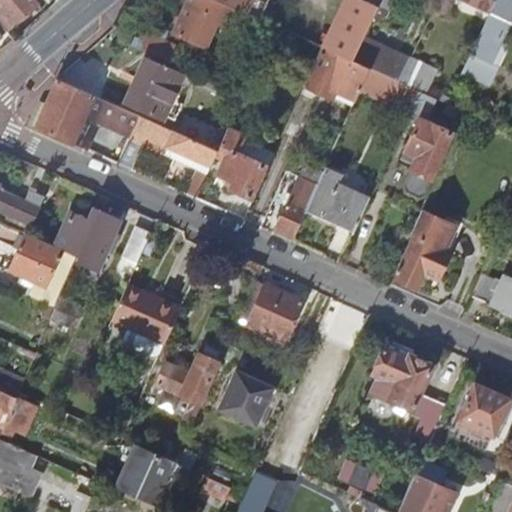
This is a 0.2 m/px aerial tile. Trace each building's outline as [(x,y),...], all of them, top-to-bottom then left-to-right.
[(36,5),(31,0),(0,0),(0,13),(11,26),(36,5)] [(223,26),(233,7),(218,0),(186,0),(171,32),(197,43),(208,19),(223,26)] [(218,0),(233,7),(260,19),(268,0),(218,0)] [(344,0),(323,47),(352,61),(380,0),(344,0)] [(447,15),(454,0),(437,0),(434,8),(447,15)] [(511,0),(496,0),(492,8),(465,67),(489,78),(497,63),(488,59),(507,18),(511,20),(511,0)] [(473,0),(492,8),(496,0),(473,0)] [(150,25),(129,43),(169,61),(176,45),(163,39),(159,29),(150,25)] [(336,91),(356,100),(364,83),(370,68),(352,61),(323,47),(321,46),(301,91),(313,96),(325,72),(340,80),(336,91)] [(126,100),(165,118),(184,74),(145,57),(126,100)] [(459,81),(410,59),(399,81),(419,90),(438,99),(448,103),(459,81)] [(381,91),(388,76),(370,68),(364,83),(381,91)] [(329,104),(336,91),(340,80),(325,72),(313,96),(329,104)] [(80,125),(85,113),(94,93),(57,77),(34,125),(82,147),(91,131),(80,125)] [(426,122),(438,99),(419,90),(406,116),(417,122),(405,150),(418,155),(415,161),(405,185),(408,192),(419,197),(426,193),(453,134),(426,122)] [(85,113),(129,134),(138,113),(94,93),(85,113)] [(217,148),(150,118),(138,113),(129,134),(128,135),(165,152),(168,145),(210,164),(217,148)] [(237,151),(243,139),(245,134),(227,126),(219,144),(227,147),(216,173),(232,180),(229,187),(250,197),(265,164),(237,151)] [(265,164),(267,165),(273,152),(243,139),(237,151),(265,164)] [(208,169),(216,173),(227,147),(219,144),(217,148),(210,164),(210,165),(208,169)] [(402,155),(415,161),(418,155),(405,150),(402,155)] [(274,228),(292,236),(306,207),(321,174),(300,163),(293,176),(297,178),(274,228)] [(340,173),(325,166),(321,174),(306,207),(354,229),(368,198),(335,183),(340,173)] [(0,188),(0,209),(31,223),(44,195),(30,188),(24,199),(0,188)] [(454,223),(422,208),(410,234),(414,236),(394,277),(416,288),(424,271),(437,277),(449,252),(442,248),(454,223)] [(68,214),(54,244),(62,248),(75,254),(74,257),(96,267),(119,219),(98,210),(91,226),(68,214)] [(122,255),(135,261),(149,231),(135,226),(122,255)] [(46,284),(62,248),(54,244),(36,236),(25,231),(9,267),(46,284)] [(511,277),(501,273),(498,281),(488,301),(509,310),(511,311),(511,277)] [(472,293),(483,299),(492,278),(481,274),(472,293)] [(498,281),(492,278),(483,299),(488,301),(498,281)] [(265,285),(256,279),(239,316),(249,321),(249,323),(285,339),(303,300),(267,284),(265,285)] [(159,352),(164,342),(180,305),(127,281),(110,318),(131,327),(126,337),(159,352)] [(80,305),(57,295),(53,305),(49,315),(68,323),(72,314),(75,315),(80,305)] [(373,391),(413,410),(434,365),(386,345),(374,372),(380,375),(373,391)] [(183,417),(193,421),(202,400),(200,399),(217,360),(200,351),(190,372),(166,361),(157,381),(191,397),(183,417)] [(6,368),(0,381),(0,388),(16,395),(18,389),(24,377),(6,368)] [(222,406),(256,422),(272,386),(238,370),(222,406)] [(459,419),(495,434),(510,398),(476,382),(459,419)] [(0,426),(1,427),(15,397),(16,395),(0,388),(0,426)] [(36,407),(15,397),(1,427),(0,430),(0,434),(8,439),(13,426),(24,431),(36,407)] [(28,466),(35,451),(8,439),(0,434),(0,479),(30,492),(39,472),(28,466)] [(155,501),(174,460),(135,442),(117,484),(155,501)] [(341,476),(373,490),(380,475),(349,460),(341,476)] [(255,467),(237,511),(268,511),(282,478),(255,467)] [(443,511),(453,491),(414,472),(396,511),(443,511)] [(223,499),(228,485),(210,477),(204,491),(223,499)] [(493,511),(503,511),(511,496),(511,483),(508,482),(493,511)]
